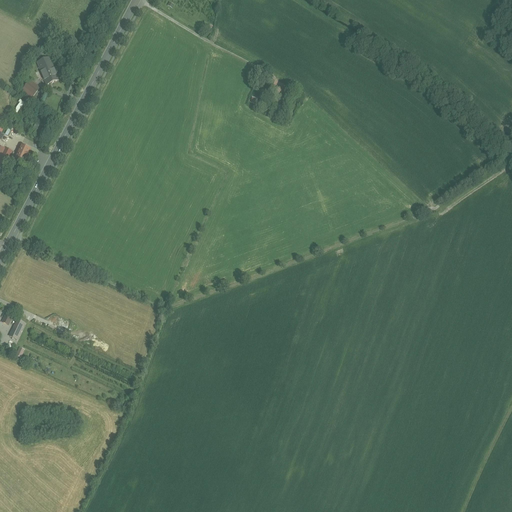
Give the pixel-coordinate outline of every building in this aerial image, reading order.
[(49,58),(37,63),(43,76),(54,71),(49,58)] [(54,71),(43,76),(47,85),(58,80),(54,71)] [(40,88),(31,81),(22,92),(32,99),(33,97),(40,88)] [(286,90),(280,87),(276,95),(286,100),(290,93),(292,94),(294,91),(288,87),(286,90)] [(41,102),(33,97),(32,99),(30,102),(37,107),(41,102)] [(250,97),(249,104),(255,105),(257,99),(250,97)] [(23,102),(16,98),(14,101),(18,103),(17,106),(20,108),(23,102)] [(1,147),(0,148),(0,169),(3,171),(12,152),(1,147)] [(30,151),(21,147),(14,160),(24,165),(30,151)] [(12,318),(6,315),(2,323),(8,326),(12,318)] [(18,321),(10,337),(17,340),(25,324),(18,321)]
